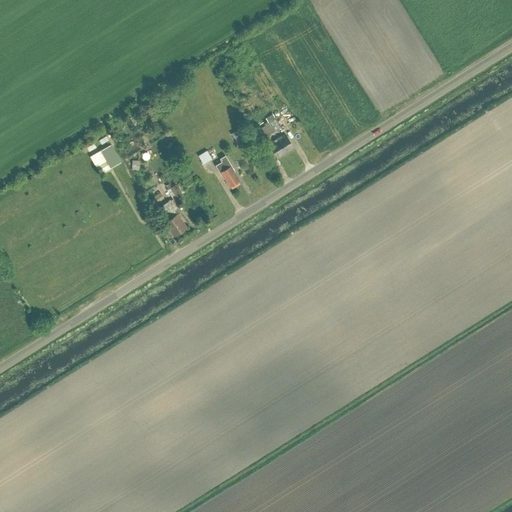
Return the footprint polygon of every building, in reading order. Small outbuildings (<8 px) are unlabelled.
[(265,136),(281,127),(272,113),(265,117),(268,122),(260,127),(265,136)] [(236,130),(231,133),(234,139),(239,136),(236,130)] [(277,138),(285,152),(294,147),(285,133),(279,137),(277,134),(275,135),(277,138)] [(277,157),(285,152),(277,138),(275,135),(273,137),(275,140),(269,144),(277,157)] [(86,147),(89,151),(96,147),(93,143),(86,147)] [(100,150),(110,168),(121,162),(111,144),(100,150)] [(199,155),(204,163),(213,158),(208,150),(199,155)] [(230,186),(239,180),(234,172),(234,170),(231,165),(225,155),(219,158),(221,161),(215,165),(223,178),(224,178),(230,186)] [(177,198),(183,194),(176,183),(170,187),(176,195),(177,198)] [(176,195),(170,187),(166,190),(172,198),(176,195)] [(157,202),(163,198),(160,192),(153,196),(157,202)] [(168,201),(174,210),(178,208),(175,204),(177,202),(174,198),(168,201)] [(174,235),(185,228),(180,221),(181,220),(168,201),(161,206),(164,210),(162,211),(168,219),(165,222),(174,235)]
